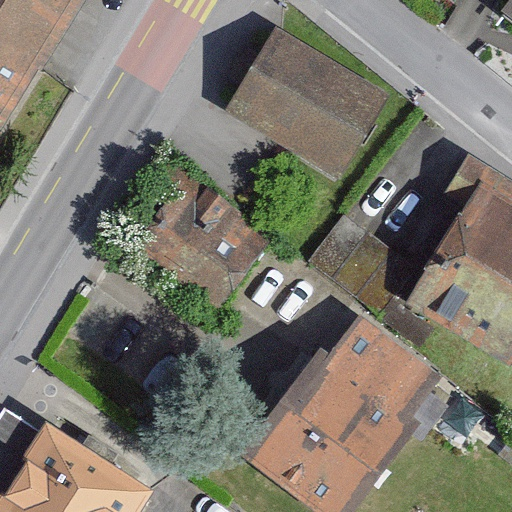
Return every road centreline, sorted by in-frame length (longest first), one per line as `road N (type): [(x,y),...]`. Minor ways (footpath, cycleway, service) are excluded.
road 1 (tertiary): [(185,0),(0,304)]
road 2 (residential): [(511,124),(359,0)]
